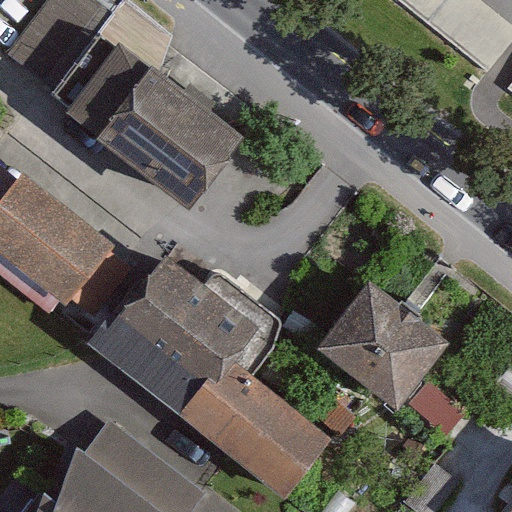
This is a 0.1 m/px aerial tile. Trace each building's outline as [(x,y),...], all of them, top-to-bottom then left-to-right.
[(511,38),(511,22),(484,0),(391,0),(483,74),(511,38)] [(117,45),(65,109),(184,203),(236,139),(117,45)] [(511,79),(502,92),(511,99),(511,79)] [(0,154),(0,266),(56,313),(111,247),(0,154)] [(258,322),(154,246),(80,348),(287,498),(337,430),(233,355),(258,322)] [(365,271),(315,346),(405,405),(455,330),(365,271)] [(159,511),(76,458),(40,511),(159,511)]
